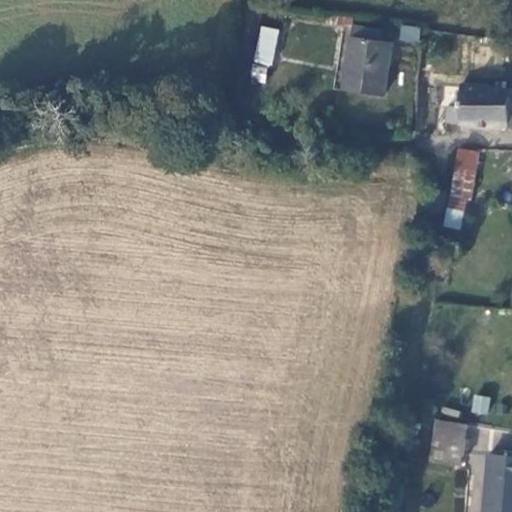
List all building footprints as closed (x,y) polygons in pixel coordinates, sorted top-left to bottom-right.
[(251,61),(269,66),(280,30),(262,24),(251,61)] [(400,25),(399,40),(418,41),(419,26),(400,25)] [(353,33),(347,80),(384,85),(390,38),(353,33)] [(447,104),(445,116),(503,123),(506,86),(463,82),(460,104),(447,104)] [(445,194),(458,196),(462,197),(467,147),(453,147),(445,194)] [(458,196),(457,212),(472,214),(473,199),(462,197),(458,196)] [(437,416),(434,456),(462,457),(465,418),(437,416)] [(482,511),(511,511),(511,451),(487,451),(482,511)]
